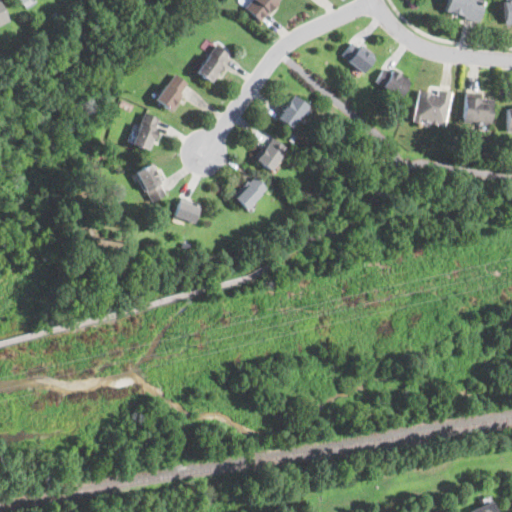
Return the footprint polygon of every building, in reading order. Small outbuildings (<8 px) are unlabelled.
[(248,0),(277,0),(259,21),(243,7),(248,0)] [(446,0),(443,12),(477,21),(482,0),(446,0)] [(511,0),(502,0),(502,21),(511,21),(511,0)] [(0,2),(0,24),(9,20),(0,2)] [(361,72),(373,56),(351,39),(339,54),(361,72)] [(230,54),(214,42),(195,70),(211,81),(230,54)] [(373,81),(398,97),(409,81),(384,64),(373,81)] [(189,84),(173,72),(154,97),(171,109),(189,84)] [(450,92),(418,86),(411,118),(443,125),(450,92)] [(489,124),(493,95),(464,92),(461,121),(489,124)] [(288,128),(308,108),(295,95),(275,115),(288,128)] [(147,150),(160,118),(143,111),(130,143),(147,150)] [(253,160),(268,172),(286,149),(270,136),(253,160)] [(153,202),(167,190),(145,164),(132,175),(153,202)] [(266,188),(252,174),(230,197),(244,210),(266,188)] [(172,216),(191,222),(197,206),(178,199),(172,216)] [(497,511),(493,500),(467,511),(497,511)]
